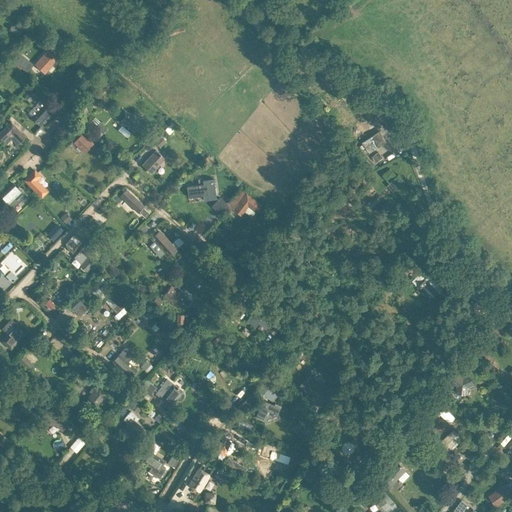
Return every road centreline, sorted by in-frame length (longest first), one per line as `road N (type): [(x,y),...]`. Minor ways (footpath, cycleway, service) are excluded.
road 1 (track): [(236,0),(309,64),(388,102),(405,121),(433,211),(511,299)]
road 2 (track): [(17,288),(118,179),(127,178),(194,240)]
road 3 (track): [(155,511),(207,428),(261,370)]
road 4 (unclassified): [(143,511),(0,465)]
road 5 (track): [(0,307),(17,288),(86,353)]
